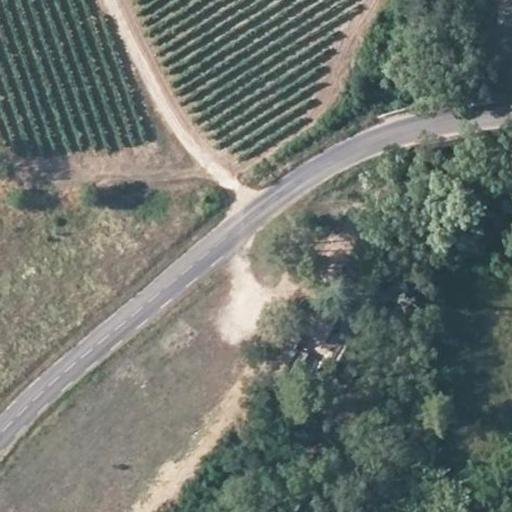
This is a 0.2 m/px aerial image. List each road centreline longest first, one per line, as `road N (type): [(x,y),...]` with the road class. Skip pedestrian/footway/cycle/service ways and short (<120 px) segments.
road 1 (tertiary): [(0,436),(124,319),(322,169),(391,134),(511,113)]
road 2 (track): [(251,219),(185,130),(109,0)]
